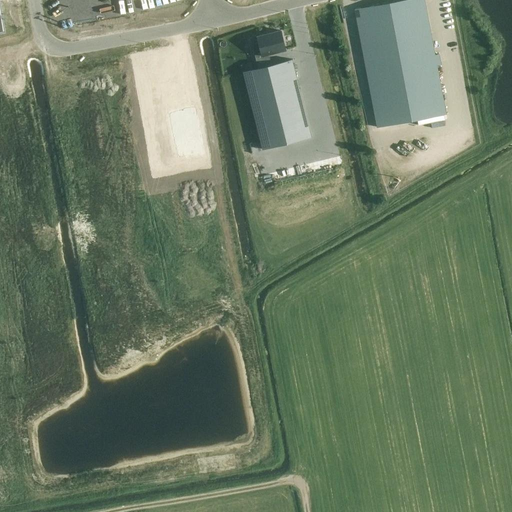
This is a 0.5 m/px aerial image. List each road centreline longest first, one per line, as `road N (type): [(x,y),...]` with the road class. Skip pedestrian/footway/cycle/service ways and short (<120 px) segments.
road 1 (unknown): [(341,0),(369,125),(384,134),(437,127),(451,116),(431,0)]
road 2 (unclassified): [(33,0),(44,40),(61,49),(215,20)]
road 3 (track): [(113,511),(287,480),(299,484),(306,511)]
road 4 (unknown): [(294,2),(322,145),(314,159),(271,175)]
